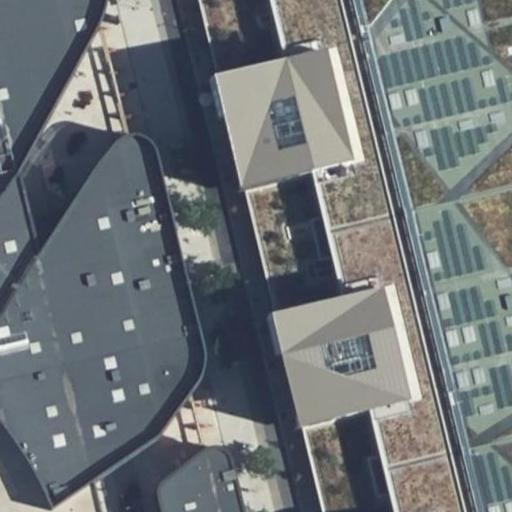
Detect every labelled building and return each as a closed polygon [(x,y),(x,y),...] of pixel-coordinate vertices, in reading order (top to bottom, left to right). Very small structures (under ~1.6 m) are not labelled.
[(0,0),(0,429),(16,447),(51,505),(53,511),(72,511),(98,495),(164,449),(205,389),(210,372),(202,333),(160,159),(146,146),(135,145),(121,153),(46,266),(23,184),(105,37),(114,0),(0,0)] [(511,511),(511,0),(339,0),(462,511),(511,511)] [(344,187),(312,48),(207,72),(240,211),(344,187)] [(404,432),(371,293),(267,317),(299,456),(404,432)] [(102,511),(98,495),(72,511),(52,511),(16,447),(0,430),(0,511),(102,511)] [(162,485),(158,495),(162,511),(246,511),(234,461),(223,450),(209,448),(162,485)]
